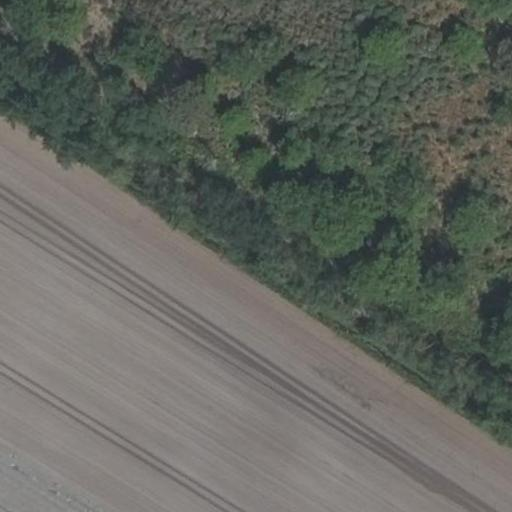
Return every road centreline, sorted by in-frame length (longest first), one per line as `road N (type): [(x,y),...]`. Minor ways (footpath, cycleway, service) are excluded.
road 1 (track): [(0,126),(511,461)]
road 2 (track): [(271,511),(369,366)]
